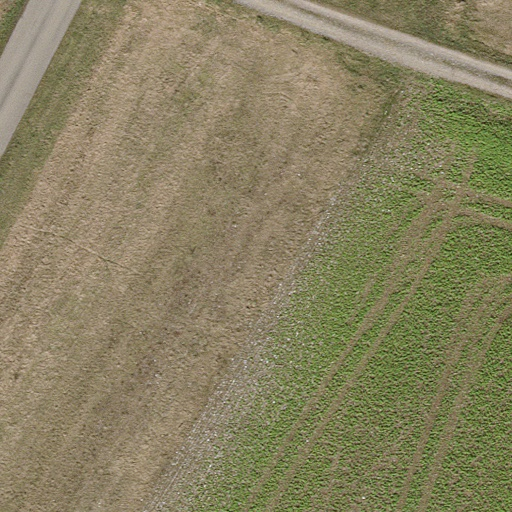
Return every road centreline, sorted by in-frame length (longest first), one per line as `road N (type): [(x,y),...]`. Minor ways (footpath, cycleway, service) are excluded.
road 1 (track): [(511,84),(261,0)]
road 2 (tertiary): [(0,110),(56,0)]
